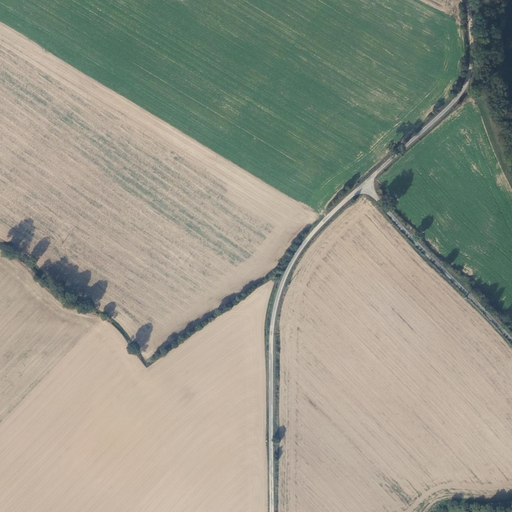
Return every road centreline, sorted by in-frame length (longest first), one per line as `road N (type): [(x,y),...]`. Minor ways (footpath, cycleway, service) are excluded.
road 1 (unclassified): [(271,511),(272,321),(280,283),(318,223),(363,184)]
road 2 (unclassified): [(363,184),(465,85),(475,0)]
road 3 (unclassified): [(363,184),(511,339)]
